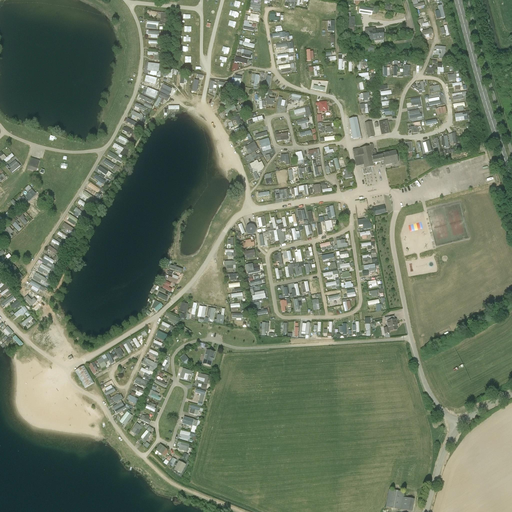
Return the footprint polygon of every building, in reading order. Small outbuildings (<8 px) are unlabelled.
[(259,12),(260,4),(253,3),(253,0),(249,0),(249,8),(252,9),(252,11),(259,12)] [(437,19),(445,17),(442,7),(439,7),(439,10),(435,11),(437,19)] [(246,13),(243,29),(255,32),(256,23),(254,23),(256,15),(246,13)] [(280,17),(275,17),(275,13),(269,13),(269,21),(279,21),(280,17)] [(418,20),(420,28),(429,26),(428,22),(424,23),(423,19),(418,20)] [(147,21),(146,27),(157,29),(158,23),(147,21)] [(422,31),(423,35),(425,35),(425,38),(429,37),(429,34),(433,34),(432,29),(422,31)] [(384,39),(383,35),(379,35),(379,33),(375,33),(375,35),(369,35),(370,41),(379,40),(380,41),(383,41),(383,40),(384,39)] [(239,44),(254,48),(255,45),(249,43),(250,40),(244,38),(243,42),(240,41),(239,44)] [(367,53),(373,55),(375,47),(369,45),(367,53)] [(436,50),(439,51),(439,58),(445,58),(445,47),(436,46),(436,50)] [(241,57),(251,59),(253,52),(243,49),(241,57)] [(288,50),(289,55),(277,55),(277,58),(293,58),(293,50),(288,50)] [(154,55),(154,60),(159,60),(159,52),(148,52),(147,55),(154,55)] [(331,57),(331,52),(325,52),(326,61),(336,61),(336,57),(331,57)] [(338,54),(338,70),(344,70),(344,61),(347,61),(347,60),(342,60),(342,54),(338,54)] [(150,71),(150,75),(157,76),(157,72),(159,72),(160,64),(148,63),(147,71),(150,71)] [(281,70),(281,73),(290,72),(289,69),(294,68),(294,64),(278,66),(279,70),(281,70)] [(317,71),(319,70),(319,67),(308,67),(309,72),(314,71),(314,76),(317,76),(317,71)] [(233,88),(239,89),(242,77),(235,75),(233,88)] [(167,85),(168,84),(166,82),(163,85),(167,88),(165,90),(172,96),(174,94),(170,91),(171,89),(167,85)] [(453,91),(462,89),(461,82),(452,84),(453,91)] [(438,100),(437,92),(441,91),(439,85),(429,87),(432,101),(438,100)] [(143,93),(155,98),(158,92),(148,88),(147,89),(145,89),(143,93)] [(272,105),(272,102),(274,102),(275,99),(272,98),(272,93),(268,92),(268,96),(266,96),(266,105),(272,105)] [(160,101),(163,103),(165,99),(168,101),(169,97),(161,93),(154,106),(157,107),(160,101)] [(453,101),(463,99),(462,93),(452,94),(453,101)] [(151,104),(152,101),(140,95),(139,98),(151,104)] [(282,100),(282,98),(279,97),(277,106),(284,107),(285,101),(282,100)] [(465,107),(464,102),(453,104),(453,108),(457,108),(457,111),(464,110),(463,107),(465,107)] [(133,109),(144,114),(146,108),(136,104),(133,109)] [(365,109),(365,113),(368,113),(367,104),(360,105),(360,110),(365,109)] [(225,110),(229,117),(238,111),(234,105),(225,110)] [(437,115),(447,113),(445,107),(435,109),(437,115)] [(295,116),(306,115),(307,116),(311,115),(309,108),(294,110),(295,116)] [(133,111),(130,117),(140,122),(143,116),(133,111)] [(467,112),(455,114),(456,122),(468,120),(467,112)] [(256,113),(251,114),(254,123),(249,125),(251,131),(264,127),(263,124),(261,124),(260,121),(263,120),(262,116),(257,117),(256,113)] [(352,140),(361,138),(357,118),(348,120),(352,140)] [(136,127),(138,124),(127,119),(125,122),(136,127)] [(301,129),(307,129),(306,123),(308,123),(308,119),(297,121),(297,125),(301,125),(301,129)] [(390,133),(387,121),(379,123),(382,135),(390,133)] [(232,122),(228,123),(229,128),(233,127),(234,132),(245,130),(243,124),(233,127),(232,122)] [(374,137),(371,122),(364,123),(368,138),(374,137)] [(420,122),(408,124),(409,131),(411,130),(411,134),(418,133),(417,126),(421,126),(420,122)] [(122,131),(130,137),(133,132),(124,127),(122,131)] [(256,131),(257,137),(267,134),(265,128),(256,131)] [(455,133),(449,134),(450,146),(457,144),(455,133)] [(242,141),(243,145),(252,142),(250,134),(246,136),(247,140),(242,141)] [(128,146),(130,141),(119,136),(118,139),(120,140),(119,142),(128,146)] [(259,141),(262,149),(271,146),(268,138),(259,141)] [(425,153),(432,151),(429,141),(422,143),(425,153)] [(245,146),(249,155),(245,157),(248,163),(262,157),(261,153),(256,155),(255,151),(258,150),(255,142),(245,146)] [(382,155),(376,156),(375,150),(373,150),(372,145),(369,145),(370,147),(368,147),(367,142),(362,143),(363,148),(352,150),(356,165),(363,164),(365,168),(374,166),(374,164),(383,162),(384,166),(389,165),(388,163),(387,153),(382,154),(382,155)] [(120,155),(124,148),(114,144),(113,147),(118,149),(116,153),(120,155)] [(314,157),(320,156),(319,149),(309,151),(310,160),(315,159),(314,157)] [(387,153),(388,163),(398,161),(396,151),(387,153)] [(116,160),(118,157),(109,152),(107,155),(116,160)] [(6,158),(4,154),(0,157),(5,163),(14,156),(12,153),(6,158)] [(286,165),(289,165),(289,154),(280,155),(281,162),(285,162),(286,165)] [(339,160),(334,162),(336,172),(339,171),(339,167),(341,167),(340,162),(344,162),(343,158),(339,159),(339,160)] [(40,161),(31,159),(28,169),(36,172),(40,161)] [(113,169),(115,165),(105,160),(103,163),(113,169)] [(257,172),(265,168),(262,161),(259,163),(257,160),(249,164),(252,171),(256,169),(257,172)] [(16,161),(7,167),(11,173),(20,167),(16,161)] [(305,162),(307,177),(311,177),(311,173),(313,173),(312,165),(308,165),(307,162),(305,162)] [(100,166),(97,170),(109,178),(111,174),(100,166)] [(316,176),(322,175),(321,166),(314,168),(316,176)] [(345,172),(343,172),(344,179),(351,178),(350,168),(344,168),(345,172)] [(276,174),(277,182),(284,181),(283,172),(276,174)] [(272,184),(271,174),(264,175),(266,185),(272,184)] [(101,187),(105,181),(96,175),(93,178),(98,182),(97,184),(101,187)] [(94,193),(98,188),(90,183),(87,188),(94,193)] [(332,191),(332,188),(327,189),(326,184),(321,185),(323,193),(332,191)] [(24,197),(29,201),(37,194),(32,189),(24,197)] [(288,199),(287,189),(275,190),(276,200),(288,199)] [(86,208),(88,205),(80,200),(78,203),(86,208)] [(374,216),(387,213),(385,205),(372,208),(374,216)] [(30,206),(25,210),(30,216),(35,212),(30,206)] [(75,208),(74,211),(75,212),(74,215),(81,220),(85,214),(75,208)] [(297,210),(299,221),(303,221),(304,224),(308,223),(307,220),(306,220),(304,208),(297,210)] [(77,224),(79,221),(70,214),(68,217),(77,224)] [(25,225),(28,222),(22,216),(19,218),(25,225)] [(270,228),(267,229),(267,231),(274,231),(273,229),(276,228),(274,217),(271,218),(272,224),(269,225),(270,228)] [(278,225),(278,228),(287,227),(285,217),(282,218),(283,224),(278,225)] [(370,219),(357,221),(358,226),(362,226),(363,230),(371,229),(370,219)] [(327,232),(333,230),(331,220),(325,222),(327,232)] [(16,221),(12,225),(18,231),(21,229),(18,226),(19,225),(16,221)] [(61,230),(72,233),(74,228),(62,224),(61,230)] [(253,224),(245,228),(248,236),(257,232),(253,224)] [(4,231),(10,238),(15,234),(10,227),(4,231)] [(277,230),(280,244),(285,243),(283,232),(282,232),(281,229),(277,230)] [(275,238),(275,242),(278,241),(277,231),(270,232),(271,239),(275,238)] [(367,236),(370,235),(370,231),(360,233),(361,240),(367,239),(367,236)] [(59,232),(57,234),(67,240),(68,238),(59,232)] [(361,243),(361,247),(368,247),(368,249),(371,249),(371,246),(374,246),(374,239),(372,239),(372,243),(361,243)] [(251,240),(245,240),(246,243),(242,243),(243,248),(255,247),(254,242),(251,242),(251,240)] [(336,241),(337,248),(348,247),(348,243),(345,243),(345,240),(336,241)] [(54,254),(56,251),(49,246),(47,249),(54,254)] [(311,247),(308,248),(309,251),(305,252),(306,257),(309,256),(310,260),(314,259),(311,247)] [(286,251),(287,253),(283,253),(285,260),(288,260),(288,261),(292,260),(290,250),(286,251)] [(371,256),(376,255),(376,250),(371,251),(371,255),(362,255),(363,262),(371,262),(371,256)] [(278,255),(274,256),(276,262),(278,262),(279,266),(284,265),(281,253),(278,253),(278,255)] [(350,267),(350,263),(342,264),(342,260),(336,261),(337,269),(350,267)] [(236,269),(236,261),(225,261),(225,269),(236,269)] [(312,261),(307,261),(308,264),(304,265),(306,274),(312,273),(310,264),(313,263),(312,261)] [(171,264),(169,268),(181,273),(183,269),(171,264)] [(260,273),(259,268),(253,269),(253,264),(246,264),(247,274),(260,273)] [(378,264),(367,266),(369,272),(373,271),(373,268),(379,267),(378,264)] [(41,265),(37,271),(42,274),(43,272),(47,274),(50,269),(41,265)] [(296,276),(302,275),(301,267),(298,267),(298,266),(294,267),(296,276)] [(293,275),(293,268),(288,269),(287,267),(285,267),(286,278),(290,277),(290,275),(293,275)] [(166,275),(164,279),(176,284),(179,277),(172,275),(173,273),(169,272),(167,276),(166,275)] [(16,283),(23,277),(19,273),(12,278),(16,283)] [(40,283),(41,280),(44,281),(45,278),(35,274),(33,280),(40,283)] [(254,277),(255,281),(250,282),(250,286),(263,284),(262,280),(260,280),(259,276),(254,277)] [(331,286),(332,288),(340,287),(338,279),(335,279),(336,281),(325,283),(326,287),(331,286)] [(166,281),(162,288),(170,293),(172,289),(169,287),(171,284),(166,281)] [(40,293),(42,287),(33,282),(30,288),(40,293)] [(301,283),(302,293),(309,292),(308,282),(301,283)] [(290,297),(300,295),(298,284),(294,285),(294,283),(288,284),(289,291),(291,290),(292,294),(289,294),(290,297)] [(250,287),(252,301),(266,298),(264,292),(254,294),(253,290),(260,289),(259,285),(250,287)] [(4,299),(2,297),(5,294),(7,297),(11,293),(7,288),(0,294),(0,300),(1,302),(4,299)] [(159,293),(157,297),(166,301),(168,297),(159,293)] [(5,301),(10,306),(18,299),(13,294),(5,301)] [(10,306),(15,311),(22,304),(18,299),(10,306)] [(286,312),(285,307),(288,306),(287,304),(290,304),(289,299),(280,301),(282,313),(286,312)] [(312,300),(313,311),(320,310),(319,299),(312,300)] [(157,312),(163,306),(157,301),(151,307),(157,312)] [(342,303),(345,312),(352,310),(349,301),(342,303)] [(186,313),(189,304),(181,303),(179,311),(186,313)] [(260,308),(257,308),(257,315),(267,315),(267,312),(264,312),(264,305),(260,305),(260,308)] [(17,318),(28,311),(25,307),(14,314),(17,318)] [(206,319),(212,321),(215,309),(209,308),(206,319)] [(223,324),(225,309),(222,309),(221,315),(217,315),(217,320),(214,320),(214,323),(223,324)] [(168,320),(177,325),(180,319),(167,312),(165,316),(169,318),(168,320)] [(31,316),(22,323),(26,328),(33,323),(31,320),(33,319),(31,316)] [(387,322),(388,328),(383,329),(385,334),(390,333),(389,332),(396,330),(395,325),(397,324),(396,320),(394,320),(394,317),(384,318),(385,322),(387,322)] [(173,331),(175,327),(162,322),(160,329),(164,331),(165,328),(173,331)] [(306,332),(305,337),(309,337),(311,325),(303,324),(302,332),(306,332)] [(339,334),(336,334),(337,338),(340,338),(340,335),(347,335),(346,324),(342,324),(342,326),(339,326),(339,334)] [(7,336),(10,333),(11,335),(14,333),(7,326),(3,331),(7,336)] [(158,331),(156,337),(165,341),(168,335),(158,331)] [(15,335),(12,338),(20,346),(23,344),(15,335)] [(137,337),(132,340),(137,348),(142,345),(137,337)] [(130,339),(122,344),(128,353),(134,350),(129,344),(132,342),(130,339)] [(74,357),(79,353),(76,348),(74,350),(70,345),(67,347),(74,357)] [(109,353),(106,355),(111,364),(114,363),(112,359),(117,356),(119,359),(124,356),(121,349),(123,348),(122,346),(109,353)] [(154,354),(153,357),(158,359),(160,353),(150,350),(149,353),(154,354)] [(207,351),(203,364),(210,366),(212,361),(213,358),(214,353),(207,351)] [(107,366),(104,361),(107,360),(106,356),(97,360),(101,369),(107,366)] [(145,359),(143,364),(149,367),(148,370),(141,368),(140,371),(145,373),(144,375),(148,377),(150,371),(153,373),(157,363),(145,359)] [(88,365),(93,374),(99,371),(94,362),(88,365)] [(85,388),(94,383),(90,375),(89,375),(84,366),(71,372),(74,378),(79,375),(85,388)] [(191,375),(193,371),(182,368),(179,378),(187,380),(189,375),(191,375)] [(206,390),(210,376),(198,373),(197,380),(203,382),(201,389),(206,390)] [(137,377),(135,382),(146,387),(148,382),(137,377)] [(155,383),(165,388),(167,384),(157,379),(155,383)] [(111,381),(101,386),(110,405),(123,399),(120,393),(110,398),(108,394),(116,391),(111,381)] [(134,396),(135,395),(141,397),(144,390),(133,386),(131,390),(132,390),(131,395),(134,396)] [(202,406),(206,391),(196,389),(195,393),(200,394),(197,405),(202,406)] [(160,398),(158,397),(159,394),(150,390),(148,396),(159,400),(160,398)] [(130,395),(127,400),(137,405),(139,400),(130,395)] [(122,401),(112,406),(116,414),(126,409),(122,401)] [(146,408),(153,412),(157,406),(149,402),(146,408)] [(190,405),(189,413),(198,415),(200,407),(190,405)] [(127,411),(119,421),(125,426),(133,416),(127,411)] [(151,419),(143,414),(139,419),(148,424),(151,419)] [(184,417),(182,424),(192,426),(191,432),(195,433),(198,421),(184,417)] [(137,421),(131,432),(137,435),(144,425),(137,421)] [(145,441),(151,434),(147,430),(140,437),(145,441)] [(181,430),(179,437),(191,441),(193,434),(181,430)] [(178,442),(176,449),(187,452),(189,445),(178,442)] [(160,444),(155,450),(165,457),(169,451),(160,444)] [(169,455),(164,463),(166,465),(172,457),(169,455)] [(182,473),(186,464),(178,461),(174,470),(182,473)] [(401,510),(404,498),(405,493),(389,490),(385,507),(401,510)]
